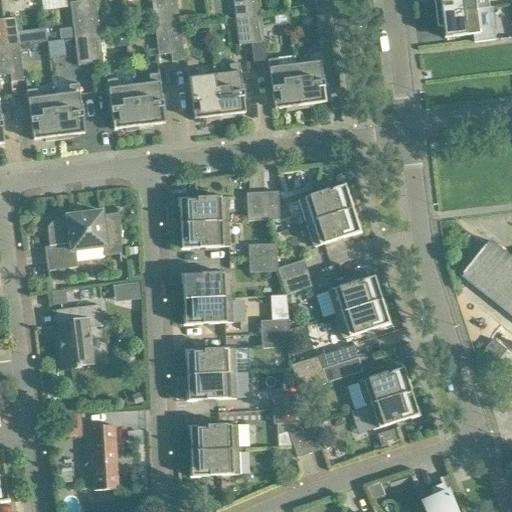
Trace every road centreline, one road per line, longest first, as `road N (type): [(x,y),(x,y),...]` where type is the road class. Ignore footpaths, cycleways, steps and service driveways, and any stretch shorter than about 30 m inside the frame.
road 1 (residential): [(260,511),(479,429),(423,244),(407,135)]
road 2 (residential): [(167,511),(150,168)]
road 3 (residential): [(41,511),(2,187)]
road 4 (residential): [(150,168),(407,135)]
road 5 (residential): [(2,187),(150,168)]
road 6 (residential): [(407,135),(391,0)]
